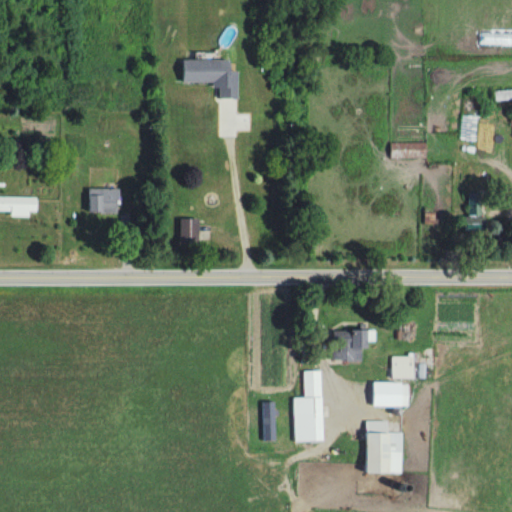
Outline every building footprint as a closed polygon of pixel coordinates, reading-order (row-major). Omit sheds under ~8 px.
[(221,84),(221,98),(235,98),(235,62),(181,61),(180,84),(221,84)] [(511,99),(511,89),(493,89),(493,100),(511,99)] [(121,190),(88,190),(88,214),(121,214),(121,190)] [(37,199),(0,197),(0,213),(10,214),(10,218),(37,218),(37,199)] [(199,220),(179,220),(179,243),(199,243),(199,220)] [(348,348),(348,361),(362,361),(362,348),(372,348),(372,330),(354,330),(354,348),(348,348)] [(392,357),(392,380),(415,380),(415,357),(392,357)] [(291,399),(292,443),(321,443),(320,371),(302,372),(303,398),(291,399)] [(409,408),(409,385),(376,385),(376,408),(409,408)] [(402,422),(365,422),(365,474),(402,474),(402,422)]
